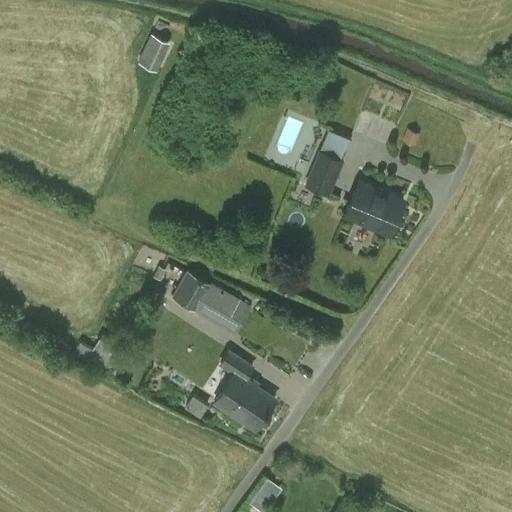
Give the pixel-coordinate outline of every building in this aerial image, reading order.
[(150,32),(137,60),(156,69),(169,41),(150,32)] [(318,149),(304,185),(328,194),(342,159),(340,158),(319,150),(318,149)] [(359,179),(344,215),(388,234),(403,198),(359,179)] [(346,245),(365,250),(371,226),(353,221),(346,245)] [(157,265),(152,276),(160,280),(165,269),(157,265)] [(187,269),(171,296),(194,309),(202,297),(215,305),(224,290),(211,282),(210,283),(187,269)] [(239,299),(230,314),(242,321),(251,306),(239,299)] [(218,364),(232,373),(213,401),(254,428),(275,397),(245,378),(254,364),(228,347),(218,364)] [(180,405),(197,415),(204,403),(188,393),(180,405)] [(259,510),(277,485),(262,475),(245,499),(259,510)]
